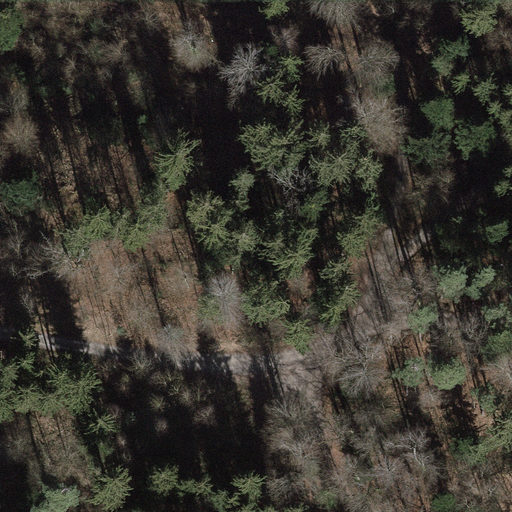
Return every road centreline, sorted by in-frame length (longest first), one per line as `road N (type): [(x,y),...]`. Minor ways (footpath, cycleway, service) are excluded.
road 1 (track): [(312,364),(159,360),(0,331)]
road 2 (track): [(397,52),(404,112),(382,270),(366,317)]
road 3 (track): [(511,171),(382,270)]
road 4 (track): [(312,364),(312,416),(331,482),(355,511)]
road 5 (track): [(366,317),(511,322)]
